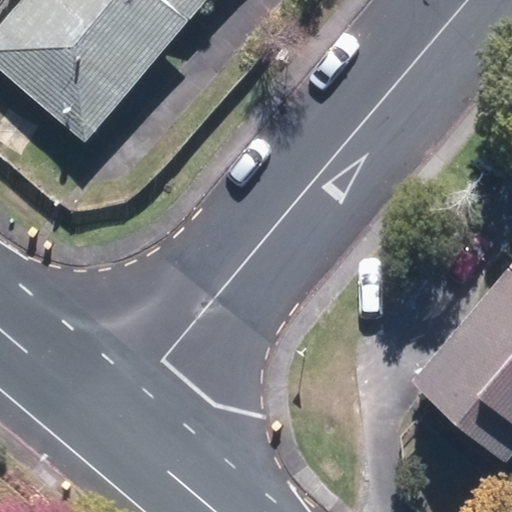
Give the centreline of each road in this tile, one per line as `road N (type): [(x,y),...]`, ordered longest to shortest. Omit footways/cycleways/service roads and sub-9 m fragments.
road 1 (residential): [(478,0),(111,423)]
road 2 (tertiary): [(111,423),(0,329)]
road 3 (tertiary): [(217,511),(111,423)]
